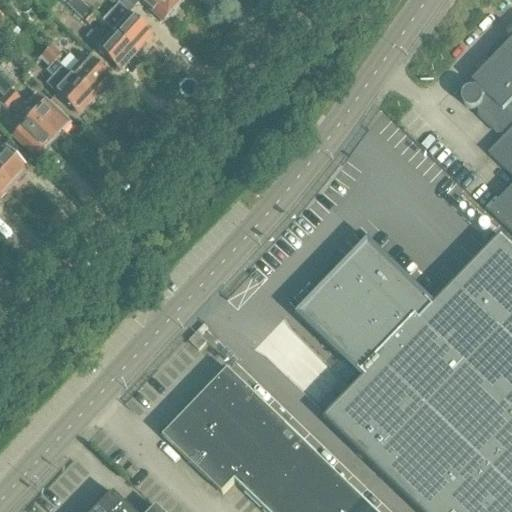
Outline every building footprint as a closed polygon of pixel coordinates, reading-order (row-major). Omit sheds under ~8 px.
[(65,6),(87,27),(96,18),(76,0),(70,0),(65,6)] [(106,0),(115,8),(101,24),(108,30),(135,55),(142,47),(140,46),(150,35),(128,16),(133,11),(121,0),(106,0)] [(121,0),(133,11),(140,4),(148,11),(149,10),(162,22),(171,12),(173,13),(180,5),(174,0),(121,0)] [(108,30),(101,24),(110,33),(101,43),(90,33),(84,39),(88,43),(87,44),(117,72),(126,61),(128,63),(135,55),(108,30)] [(474,111),(475,111),(477,110),(505,138),(488,156),(511,179),(511,189),(489,213),(511,235),(511,30),(510,31),(507,35),(507,38),(511,43),(472,84),(476,87),(473,90),(471,90),(469,91),(468,91),(466,92),(465,94),(464,95),(463,97),(462,98),(462,100),(462,102),(462,104),(463,106),(464,107),(465,109),(467,110),(468,110),(470,111),(472,111),(474,111)] [(50,48),(44,54),(54,63),(59,57),(50,48)] [(39,59),(49,68),(54,63),(44,54),(39,59)] [(85,59),(69,76),(94,99),(101,92),(99,90),(108,80),(85,59)] [(94,99),(69,76),(61,69),(45,87),(51,92),(76,115),(85,106),(86,107),(94,99)] [(0,95),(3,99),(50,142),(58,134),(60,136),(69,126),(43,103),(42,105),(35,99),(26,108),(19,101),(19,100),(9,91),(13,88),(0,76),(0,95)] [(178,95),(184,101),(190,106),(201,95),(197,86),(191,81),(183,81),(177,87),(178,95)] [(50,142),(3,99),(0,101),(0,105),(8,113),(15,119),(6,130),(12,136),(11,137),(35,159),(50,142)] [(0,177),(10,186),(14,181),(18,181),(22,176),(22,173),(25,170),(20,165),(25,159),(8,143),(2,149),(0,146),(0,177)] [(0,199),(0,200),(5,195),(4,192),(10,186),(0,177),(0,199)] [(511,511),(511,249),(500,239),(433,309),(429,305),(431,303),(368,243),(327,286),(296,317),(359,378),(361,376),(365,380),(324,422),(417,511),(511,511)] [(188,343),(198,353),(207,344),(196,335),(188,343)] [(265,452),(287,429),(224,369),(222,371),(225,375),(207,394),(204,391),(203,392),(265,452)] [(183,412),(182,413),(245,474),(265,452),(203,392),(201,393),(205,396),(186,415),(183,412)] [(223,497),(235,484),(245,474),(182,413),(181,415),(184,418),(165,437),(162,434),(160,436),(223,497)] [(235,484),(264,511),(316,457),(287,429),(265,452),(245,474),(235,484)] [(264,511),(318,511),(345,485),(316,457),(264,511)] [(318,511),(372,511),(345,485),(318,511)] [(156,511),(153,508),(148,511),(127,511),(107,491),(104,494),(107,497),(92,511),(156,511)]
